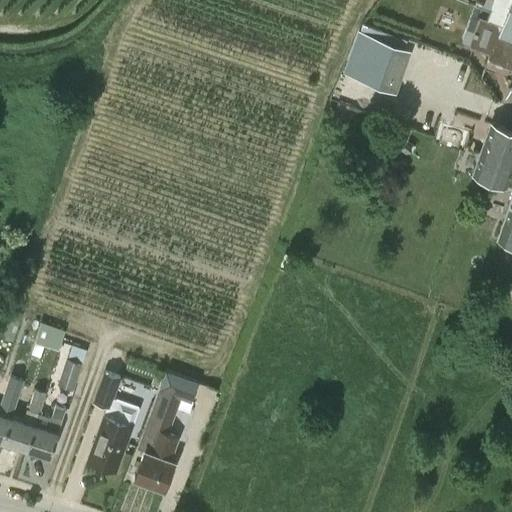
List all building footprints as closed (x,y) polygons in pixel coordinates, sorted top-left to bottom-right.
[(511,35),(511,0),(507,0),(496,29),(511,35)] [(399,91),(413,45),(361,29),(347,75),(399,91)] [(460,81),(452,99),(476,110),(484,93),(460,81)] [(473,172),(511,185),(511,129),(491,122),(473,172)] [(511,241),(511,192),(497,236),(511,241)] [(58,349),(64,329),(40,320),(34,341),(58,349)] [(73,389),(82,361),(81,361),(85,351),(60,342),(57,353),(66,357),(57,384),(73,389)] [(110,350),(104,365),(106,365),(104,370),(103,369),(92,401),(106,406),(103,413),(86,459),(116,470),(132,423),(135,415),(138,407),(113,397),(120,376),(119,375),(121,371),(119,371),(125,355),(110,350)] [(191,399),(197,381),(166,369),(137,447),(143,449),(133,477),(147,482),(145,487),(158,491),(160,487),(164,488),(175,459),(172,458),(180,435),(168,431),(181,395),(191,399)] [(0,409),(0,439),(3,440),(11,415),(14,404),(15,404),(19,392),(7,387),(3,400),(0,409)] [(24,419),(11,415),(3,440),(27,448),(35,422),(46,391),(34,387),(24,419)] [(51,455),(59,430),(57,429),(65,407),(55,403),(47,426),(35,422),(27,448),(51,455)]
